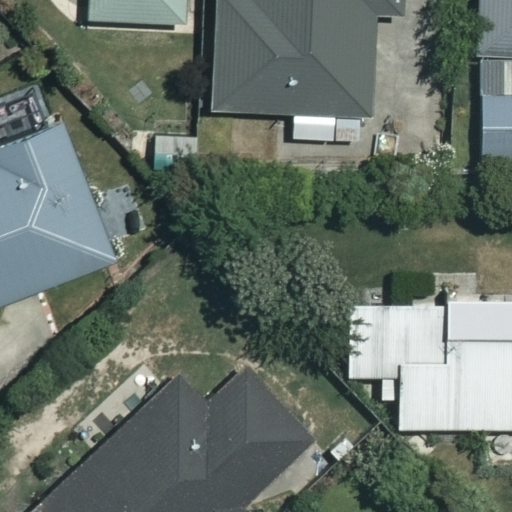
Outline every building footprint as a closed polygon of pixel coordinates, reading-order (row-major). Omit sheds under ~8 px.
[(84,0),(84,13),(184,17),(184,0),(84,0)] [(210,0),(206,105),(289,108),(288,134),(362,137),(368,13),(395,15),(395,0),(210,0)] [(511,0),(476,0),(474,155),(511,155),(511,0)] [(0,298),(111,257),(56,111),(0,132),(0,298)] [(511,295),(340,297),(341,370),(391,369),(391,424),(511,423),(511,295)] [(249,511),(252,509),(242,499),(312,435),(240,356),(203,390),(181,366),(22,511),(249,511)]
